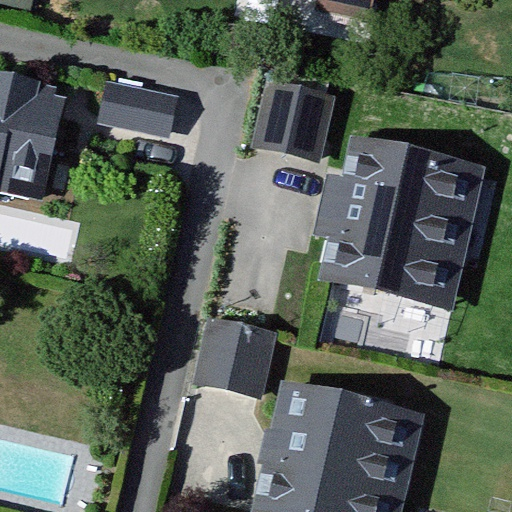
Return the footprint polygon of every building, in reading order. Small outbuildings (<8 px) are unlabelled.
[(370,0),(312,0),(309,14),(364,27),(370,0)] [(60,91),(0,80),(0,191),(40,199),(60,91)] [(330,157),(339,90),(271,80),(262,147),(330,157)] [(111,81),(109,125),(180,128),(182,84),(111,81)] [(482,166),(342,131),(307,272),(447,307),(482,166)] [(203,379),(269,396),(286,333),(220,315),(203,379)] [(401,511),(426,414),(293,380),(258,511),(401,511)]
